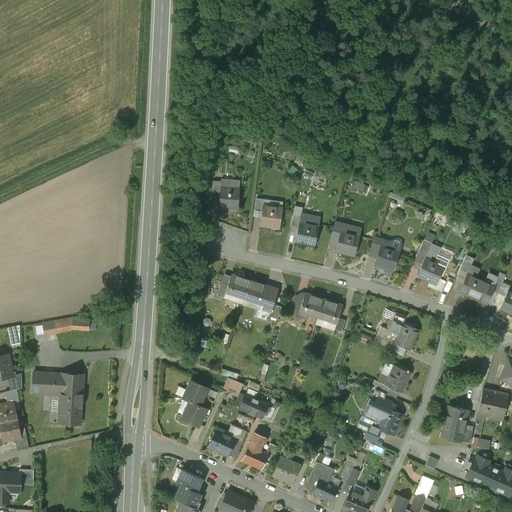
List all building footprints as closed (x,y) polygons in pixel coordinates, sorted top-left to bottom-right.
[(221,181),(213,181),(212,193),(220,193),(220,187),(221,181)] [(239,188),(220,187),(220,193),(219,208),(230,208),(230,205),(237,206),(237,209),(238,209),(239,188)] [(264,199),(256,198),(254,210),(262,211),(263,205),(264,199)] [(282,208),(263,205),(262,211),(260,225),(271,227),(271,224),(279,225),(278,228),(279,228),(282,208)] [(301,216),(293,215),(290,226),(299,228),(300,222),(301,216)] [(318,226),(300,222),(299,228),(296,242),(306,244),(307,241),(314,243),(313,246),(314,246),(318,226)] [(342,226),(334,223),(331,235),(339,237),(342,226)] [(358,228),(351,227),(351,228),(342,226),(339,237),(336,251),(346,254),(347,251),(354,253),(353,256),(354,256),(359,236),(358,236),(356,235),(358,228)] [(383,240),(375,237),(371,249),(379,251),(381,245),(383,240)] [(392,243),(383,240),(381,245),(390,248),(392,243)] [(431,243),(423,240),(415,260),(422,264),(425,258),(431,243)] [(392,243),(390,248),(399,251),(401,246),(392,243)] [(441,248),(431,243),(425,258),(434,262),(441,248)] [(390,248),(381,245),(379,251),(374,265),(375,265),(385,268),(384,270),(391,272),(391,270),(392,271),(399,251),(390,248)] [(434,262),(425,258),(422,264),(417,276),(436,284),(444,266),(434,262)] [(472,263),(464,259),(462,265),(470,268),(470,267),(472,263)] [(462,265),(457,276),(465,279),(467,274),(470,268),(462,265)] [(478,271),(470,267),(470,268),(467,274),(475,278),(478,271)] [(496,279),(494,286),(492,291),(497,293),(502,282),(505,275),(500,273),(496,279)] [(250,280),(231,274),(227,287),(226,292),(244,298),(250,280)] [(475,278),(467,274),(465,279),(459,292),(478,300),(486,283),(485,282),(475,278)] [(496,279),(488,276),(485,282),(486,283),(494,286),(496,279)] [(269,286),(250,280),(244,298),(263,304),(265,299),(269,286)] [(510,286),(502,282),(497,293),(505,297),(508,291),(510,286)] [(494,286),(486,283),(478,300),(486,304),(492,291),(494,286)] [(227,287),(220,285),(217,296),(224,298),(226,292),(227,287)] [(511,292),(508,291),(505,297),(499,309),(511,314),(511,292)] [(324,299),(305,293),(301,306),(299,311),(318,317),(324,299)] [(271,301),(265,299),(263,304),(261,310),(268,313),(271,301)] [(342,305),(324,299),(318,317),(336,323),(338,318),(342,305)] [(294,303),(290,315),(297,317),(299,311),(301,306),(294,303)] [(406,317),(395,312),(391,320),(389,320),(387,327),(388,328),(387,329),(381,326),(377,335),(373,342),(382,346),(386,339),(398,345),(410,350),(409,349),(418,330),(419,331),(419,330),(403,323),(406,317)] [(345,320),(338,318),(336,323),(334,329),(341,332),(345,320)] [(72,319),(43,323),(44,333),(72,329),(76,329),(76,319),(72,319)] [(76,319),(76,329),(89,330),(89,320),(76,319)] [(13,345),(20,343),(19,325),(9,327),(13,345)] [(371,340),(374,333),(360,326),(356,333),(371,340)] [(398,345),(386,339),(382,346),(395,352),(398,345)] [(8,354),(0,355),(0,378),(13,376),(8,354)] [(511,362),(509,361),(501,379),(511,383),(511,362)] [(411,373),(393,365),(394,365),(386,384),(384,384),(390,387),(402,392),(401,392),(410,373),(411,373)] [(237,378),(238,373),(222,369),(221,373),(237,378)] [(62,373),(33,372),(32,393),(51,394),(54,394),(53,399),(60,400),(62,373)] [(84,374),(62,372),(62,373),(60,400),(58,422),(58,423),(80,424),(84,374)] [(15,377),(8,379),(10,390),(17,389),(22,388),(21,373),(15,375),(15,377)] [(208,387),(191,380),(183,399),(189,401),(200,406),(200,405),(204,396),(204,395),(207,388),(208,387)] [(384,384),(378,381),(375,388),(386,393),(387,394),(390,387),(384,384)] [(219,388),(213,402),(220,405),(226,391),(219,388)] [(386,393),(375,388),(373,394),(383,399),(386,393)] [(508,393),(483,388),(477,414),(502,420),(508,393)] [(10,390),(5,392),(7,403),(13,402),(13,403),(19,401),(17,389),(10,390)] [(60,400),(53,399),(54,394),(51,394),(50,422),(58,422),(60,400)] [(268,404),(245,394),(239,408),(248,412),(249,414),(253,416),(256,415),(262,418),(268,404)] [(383,399),(373,394),(370,400),(394,411),(397,405),(383,399)] [(394,411),(370,400),(365,411),(381,418),(377,427),(376,426),(376,427),(382,429),(386,431),(394,435),(394,434),(393,434),(402,415),(403,415),(394,411)] [(200,406),(189,401),(186,409),(181,419),(196,426),(198,427),(199,424),(206,408),(200,405),(200,406)] [(7,403),(0,404),(0,423),(17,420),(13,403),(13,402),(7,403)] [(468,410),(448,405),(441,437),(461,441),(461,440),(469,442),(472,430),(464,428),(468,410)] [(381,418),(365,411),(358,427),(366,431),(369,424),(376,427),(376,426),(377,427),(381,418)] [(17,420),(0,423),(0,427),(3,441),(15,439),(21,437),(20,437),(17,420)] [(196,426),(190,439),(197,442),(204,426),(199,424),(198,427),(196,426)] [(376,427),(369,424),(366,431),(378,436),(382,429),(376,427)] [(378,436),(366,431),(363,438),(380,446),(386,431),(382,429),(378,436)] [(227,435),(216,430),(208,446),(228,455),(236,439),(237,437),(228,433),(227,435)] [(266,437),(254,432),(249,444),(241,461),(261,470),(262,468),(269,453),(266,452),(260,449),(266,437)] [(26,435),(20,437),(21,437),(15,439),(17,450),(29,448),(26,435)] [(488,450),(490,440),(474,436),(472,446),(488,450)] [(236,439),(228,455),(235,458),(242,442),(236,439)] [(278,446),(270,443),(266,452),(269,453),(274,456),(278,446)] [(307,452),(296,447),(293,455),(304,460),(307,452)] [(313,454),(307,452),(304,460),(303,462),(308,465),(313,454)] [(269,453),(262,468),(268,471),(274,456),(269,453)] [(438,460),(429,455),(425,465),(433,468),(438,460)] [(475,459),(473,458),(465,477),(509,496),(511,489),(511,470),(505,467),(503,471),(488,464),(489,460),(477,455),(475,459)] [(300,464),(281,456),(272,474),(292,483),(300,464)] [(348,456),(339,476),(347,480),(353,467),(353,468),(357,460),(348,456)] [(334,469),(316,461),(305,487),(314,491),(320,479),(328,482),(334,469)] [(347,480),(346,482),(353,485),(360,471),(353,468),(353,467),(347,480)] [(34,470),(19,469),(19,473),(20,473),(19,483),(33,484),(33,485),(34,485),(34,470)] [(201,478),(183,470),(177,484),(182,486),(195,491),(201,478)] [(19,473),(0,472),(0,501),(8,502),(8,501),(5,501),(6,492),(16,493),(16,483),(19,483),(20,473),(19,473)] [(422,476),(414,495),(416,496),(417,495),(426,499),(434,481),(422,476)] [(328,482),(320,479),(314,491),(313,493),(331,501),(337,487),(328,482)] [(195,491),(182,486),(176,499),(181,501),(194,507),(200,493),(195,491)] [(375,491),(367,487),(363,496),(370,499),(371,499),(375,491)] [(363,496),(350,490),(342,506),(343,506),(350,509),(350,510),(351,510),(351,509),(357,511),(365,511),(371,499),(370,499),(363,496)] [(240,496),(227,491),(219,510),(224,511),(231,511),(232,511),(247,511),(252,501),(244,498),(243,499),(240,497),(240,496)] [(416,496),(410,509),(417,511),(420,511),(424,504),(426,499),(417,495),(416,496)] [(399,496),(391,511),(413,511),(404,508),(408,500),(399,496)] [(194,507),(181,501),(176,511),(197,511),(199,509),(194,507)]
